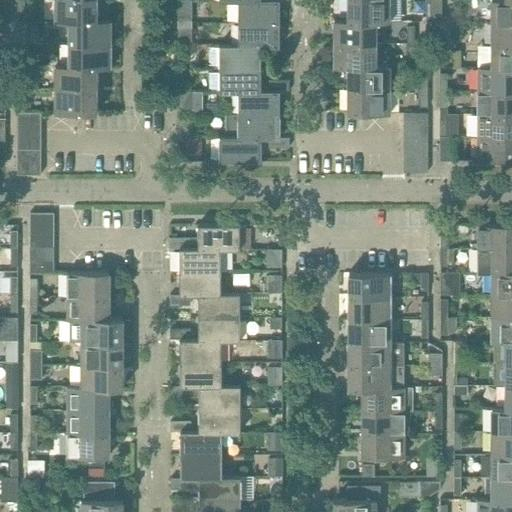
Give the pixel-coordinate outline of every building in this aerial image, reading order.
[(55,0),(55,21),(69,21),(69,20),(97,20),(97,19),(106,19),(106,4),(103,4),(102,0),(55,0)] [(279,22),(279,0),(260,0),(261,1),(238,1),(238,22),(279,22)] [(376,22),(390,22),(389,0),(348,0),(348,19),(348,20),(376,20),(376,22)] [(442,22),(441,0),(426,0),(426,22),(442,22)] [(511,22),(511,0),(491,0),(492,22),(511,22)] [(69,20),(69,21),(69,43),(111,43),(111,19),(106,19),(97,19),(97,20),(69,20)] [(376,43),(376,22),(376,20),(348,20),(348,19),(334,19),(334,43),(376,43)] [(279,46),(279,22),(238,22),(238,44),(261,44),(261,46),(269,46),(279,46)] [(511,22),(492,22),(492,45),(511,45),(511,22)] [(97,67),(111,67),(111,43),(69,43),(69,64),(69,66),(97,66),(97,67)] [(376,43),(334,43),(334,66),(348,66),(348,65),(376,65),(376,64),(376,43)] [(43,58),(43,44),(33,44),(33,58),(43,58)] [(261,44),(238,44),(219,44),(219,47),(212,47),(209,50),(209,61),(212,65),(219,65),(219,68),(261,68),(261,46),(261,44)] [(511,45),(492,45),(492,67),(492,68),(511,67),(511,45)] [(279,56),(279,46),(269,46),(269,56),(279,56)] [(289,56),(289,46),(279,46),(279,56),(289,56)] [(55,64),(55,89),(97,89),(97,67),(97,66),(69,66),(69,64),(55,64)] [(390,64),(376,64),(376,65),(348,65),(348,66),(348,89),(389,89),(390,64)] [(511,67),(492,68),(492,67),(478,67),(478,91),(511,90),(511,67)] [(219,92),(238,92),(261,92),(261,89),(261,68),(219,68),(219,72),(209,72),(209,90),(219,90),(219,92)] [(279,89),(279,80),(269,80),(269,89),(279,89)] [(280,89),(280,90),(289,90),(289,80),(279,80),(279,89),(280,89)] [(55,112),(97,113),(97,89),(55,89),(55,112)] [(238,92),(238,113),(280,113),(280,90),(280,89),(279,89),(269,89),(261,89),(261,92),(238,92)] [(389,112),(389,89),(348,89),(348,112),(389,112)] [(511,90),(478,91),(478,113),(511,113),(511,90)] [(41,124),(41,112),(17,111),(17,124),(41,124)] [(428,124),(428,112),(404,112),(404,125),(428,124)] [(261,137),(269,137),(279,137),(280,137),(280,113),(238,113),(226,113),(226,136),(261,135),(261,137)] [(511,113),(478,113),(478,136),(511,136),(511,113)] [(41,137),(41,124),(17,124),(17,137),(41,137)] [(428,124),(404,125),(403,136),(428,136),(428,124)] [(261,135),(226,136),(219,136),(219,161),(261,160),(261,137),(261,135)] [(428,136),(403,136),(403,148),(428,148),(428,136)] [(454,136),(446,136),(440,136),(440,160),(454,160),(454,136)] [(511,160),(511,136),(478,136),(478,160),(511,160)] [(17,137),(17,149),(41,149),(41,137),(17,137)] [(279,137),(269,137),(269,147),(279,147),(279,137)] [(289,147),(289,137),(280,137),(279,137),(279,147),(289,147)] [(428,148),(403,148),(403,159),(428,160),(428,148)] [(41,161),(41,149),(17,149),(17,161),(41,161)] [(403,159),(403,172),(427,172),(428,160),(403,159)] [(42,174),(41,161),(17,161),(18,174),(42,174)] [(30,212),(30,224),(54,224),(54,212),(30,212)] [(30,224),(30,236),(54,236),(54,224),(30,224)] [(180,247),(221,247),(221,249),(239,249),(239,224),(198,224),(198,237),(180,237),(180,247)] [(511,248),(511,224),(478,224),(478,248),(511,248)] [(30,236),(30,248),(54,248),(54,236),(30,236)] [(169,247),(179,247),(180,247),(180,237),(170,237),(169,247)] [(179,247),(179,271),(221,271),(221,249),(221,247),(180,247),(179,247)] [(30,248),(30,260),(54,260),(54,248),(30,248)] [(511,270),(511,248),(478,248),(478,272),(492,272),(492,271),(511,270)] [(30,260),(30,272),(54,272),(54,260),(30,260)] [(511,270),(492,271),(492,272),(492,294),(511,294),(511,270)] [(221,295),(221,292),(221,271),(179,271),(179,294),(180,294),(190,294),(190,295),(198,295),(221,295)] [(67,272),(67,296),(109,296),(109,272),(67,272)] [(349,272),(349,296),(390,296),(390,272),(349,272)] [(440,272),(440,294),(460,294),(460,272),(440,272)] [(198,295),(198,316),(240,316),(240,292),(221,292),(221,295),(198,295)] [(179,294),(170,294),(170,305),(180,305),(180,294),(179,294)] [(190,294),(180,294),(180,305),(190,305),(190,295),(190,294)] [(511,316),(511,294),(492,294),(492,316),(511,316)] [(109,317),(109,296),(67,296),(67,319),(69,319),(81,319),(81,318),(109,318),(109,317)] [(390,319),(390,296),(349,296),(349,319),(390,319)] [(240,340),(240,316),(198,316),(198,338),(221,338),(221,340),(240,340)] [(511,316),(492,316),(492,340),(493,340),(505,340),(505,339),(511,339),(511,316)] [(123,317),(109,317),(109,318),(81,318),(81,319),(69,319),(69,341),(81,341),(123,341),(123,317)] [(390,342),(390,319),(349,319),(349,341),(390,342)] [(18,339),(18,321),(0,321),(0,339),(6,339),(18,339)] [(179,338),(180,338),(180,328),(170,328),(170,339),(179,339),(179,338)] [(180,328),(180,338),(190,338),(190,328),(180,328)] [(221,338),(198,338),(190,338),(180,338),(179,338),(179,339),(179,362),(221,362),(221,340),(221,338)] [(18,339),(6,339),(6,361),(18,361),(18,339)] [(511,339),(505,339),(505,340),(493,340),(493,362),(505,362),(505,363),(511,363),(511,339)] [(81,341),(81,364),(122,364),(123,341),(81,341)] [(349,341),(349,364),(402,364),(402,345),(390,345),(390,342),(349,341)] [(30,364),(43,364),(43,349),(30,349),(30,364)] [(428,364),(442,364),(442,353),(428,353),(428,364)] [(467,363),(467,354),(454,354),(454,363),(467,363)] [(7,385),(11,385),(18,385),(18,362),(8,362),(7,385)] [(221,386),(221,384),(221,362),(179,362),(180,385),(190,385),(190,386),(221,386)] [(493,363),(493,386),(505,386),(511,385),(511,363),(505,363),(493,363)] [(30,364),(30,379),(43,378),(43,364),(30,364)] [(108,387),(108,388),(122,388),(122,364),(81,364),(81,385),(81,387),(108,387)] [(404,364),(402,364),(349,364),(349,388),(362,388),(362,387),(390,387),(390,386),(404,386),(404,364)] [(428,364),(428,375),(442,375),(442,364),(428,364)] [(180,396),(199,396),(199,408),(240,408),(240,384),(221,384),(221,386),(190,386),(190,385),(180,385),(180,396)] [(67,385),(67,409),(108,409),(108,388),(108,387),(81,387),(81,385),(67,385)] [(180,385),(180,386),(170,386),(170,396),(180,396),(180,385)] [(362,387),(362,388),(362,410),(404,410),(404,386),(390,386),(390,387),(362,387)] [(467,396),(467,386),(454,386),(454,396),(467,396)] [(511,407),(506,408),(506,407),(492,407),(492,432),(511,432),(511,407)] [(240,432),(240,408),(199,408),(199,430),(221,430),(221,432),(240,432)] [(67,409),(67,433),(108,433),(108,409),(67,409)] [(404,433),(404,410),(362,410),(362,433),(404,433)] [(180,431),(180,420),(170,420),(170,431),(180,431)] [(190,431),(190,430),(190,420),(180,420),(180,431),(190,431)] [(221,430),(199,430),(190,430),(190,431),(180,431),(180,454),(222,454),(221,432),(221,430)] [(511,432),(492,432),(492,454),(511,454),(511,432)] [(108,456),(108,433),(67,433),(67,456),(108,456)] [(362,433),(362,457),(404,457),(404,433),(362,433)] [(222,478),(222,476),(222,454),(180,454),(180,478),(222,478)] [(511,454),(492,454),(492,476),(511,476),(511,454)] [(442,476),(442,457),(435,457),(428,457),(429,476),(442,476)] [(199,488),(199,501),(241,500),(240,475),(222,476),(222,478),(180,478),(180,488),(199,488)] [(511,476),(492,476),(492,498),(492,499),(511,499),(511,476)] [(18,501),(18,477),(11,477),(2,477),(2,501),(18,501)] [(170,488),(180,488),(180,478),(170,478),(170,488)] [(81,499),(81,511),(122,511),(122,499),(114,499),(114,480),(84,480),(84,499),(81,499)] [(421,480),(399,481),(399,495),(421,495),(421,497),(428,497),(432,494),(440,488),(440,481),(421,480)] [(334,498),(334,511),(376,511),(376,500),(380,500),(380,485),(355,484),(355,498),(347,498),(338,498),(334,498)] [(273,490),(273,500),(282,500),(283,500),(283,490),(282,490),(273,490)] [(511,511),(511,499),(492,499),(492,498),(478,498),(477,511),(511,511)] [(240,511),(241,500),(199,501),(198,511),(240,511)]
